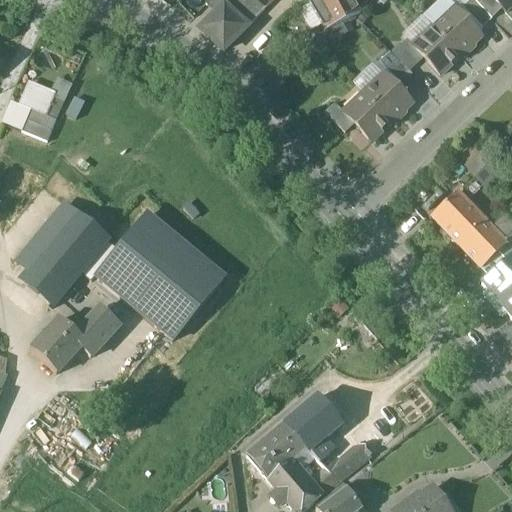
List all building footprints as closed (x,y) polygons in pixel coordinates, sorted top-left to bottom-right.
[(212,0),(201,12),(210,20),(198,33),(223,54),(264,13),(249,0),(239,0),(237,2),(234,0),(212,0)] [(347,23),(333,0),(312,0),(305,4),(324,35),(347,23)] [(333,0),(347,23),(359,17),(353,8),(361,0),(333,0)] [(501,13),(488,0),(476,0),(473,4),(490,23),(501,13)] [(511,0),(488,0),(501,13),(505,16),(511,9),(511,0)] [(473,4),(471,2),(462,11),(481,32),(490,23),(473,4)] [(479,40),(452,11),(432,31),(459,60),(460,59),(463,59),(470,53),(470,50),(479,40)] [(459,60),(432,31),(411,50),(423,62),(439,79),(459,60)] [(309,34),(298,40),(306,53),(315,40),(309,34)] [(406,44),(391,58),(408,75),(423,62),(411,50),(406,44)] [(273,47),(257,63),(265,71),(272,64),(271,63),(280,54),(273,47)] [(391,58),(389,55),(378,65),(398,85),(408,75),(391,58)] [(265,71),(257,78),(266,86),(281,71),(272,64),(265,71)] [(281,71),(266,86),(277,97),(290,78),(281,71)] [(383,78),(362,97),(390,126),(393,126),(400,119),(400,116),(410,107),(383,78)] [(55,96),(28,85),(19,107),(30,112),(46,118),(55,96)] [(342,116),(353,128),(370,145),(390,126),(362,97),(342,116)] [(19,107),(8,103),(0,122),(0,125),(21,135),(30,112),(19,107)] [(342,116),(333,106),(324,115),(344,136),(353,128),(342,116)] [(46,118),(30,112),(21,135),(47,145),(56,122),(46,118)] [(498,171),(484,157),(467,173),(481,188),(498,171)] [(499,240),(457,195),(432,219),(481,271),(506,247),(499,240)] [(104,243),(62,208),(15,265),(28,276),(22,283),(51,307),(79,273),(102,246),(104,243)] [(95,281),(173,345),(225,283),(147,219),(95,281)] [(511,229),(511,228),(499,240),(506,247),(511,241),(511,229)] [(497,256),(480,272),(488,281),(505,265),(497,256)] [(511,261),(480,288),(486,295),(481,299),(491,311),(496,306),(511,292),(511,261)] [(511,292),(496,306),(491,311),(501,322),(506,318),(511,325),(511,324),(511,292)] [(133,314),(112,297),(100,310),(119,328),(133,314)] [(100,310),(76,337),(59,322),(30,353),(56,377),(80,351),(90,360),(119,328),(100,310)] [(324,442),(340,427),(317,399),(283,428),(303,452),(317,466),(333,453),(324,442)] [(267,483),(287,465),(303,452),(283,428),(246,459),(267,483)] [(327,475),(337,486),(369,459),(358,445),(327,475)] [(287,465),(267,483),(291,511),(305,511),(318,502),(327,495),(337,486),(327,475),(324,473),(315,480),(323,490),(314,497),(287,465)] [(360,511),(343,488),(314,510),(314,511),(360,511)] [(447,511),(432,491),(414,505),(411,501),(396,511),(447,511)]
